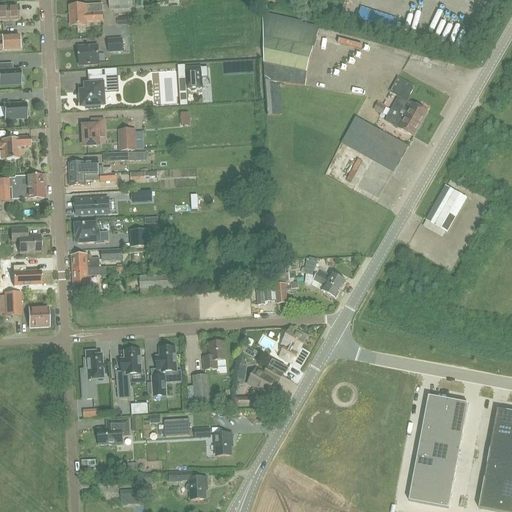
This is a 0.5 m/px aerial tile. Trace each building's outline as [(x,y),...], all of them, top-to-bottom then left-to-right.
[(108,0),(109,10),(129,9),(129,0),(108,0)] [(103,21),(102,5),(70,6),(71,26),(86,26),(86,22),(103,21)] [(2,9),(0,9),(0,20),(19,20),(18,6),(2,6),(2,9)] [(263,33),(265,80),(280,82),(305,86),(307,72),(314,47),(319,27),(262,12),(263,33)] [(117,14),(117,18),(118,26),(128,25),(128,17),(122,18),(122,14),(117,14)] [(2,37),(2,44),(0,43),(0,51),(3,51),(20,50),(19,36),(2,37)] [(123,52),(122,40),(108,40),(109,52),(123,52)] [(98,47),(78,48),(79,66),(99,65),(98,47)] [(9,64),(0,64),(0,87),(21,86),(21,83),(23,83),(22,77),(21,77),(20,69),(20,70),(10,71),(9,64)] [(202,90),(200,68),(184,69),(185,91),(202,90)] [(81,92),(81,94),(81,98),(82,107),(86,106),(86,109),(100,109),(100,106),(104,105),(103,93),(103,88),(106,88),(106,85),(118,84),(117,76),(105,77),(90,78),(91,85),(86,85),(86,92),(81,92)] [(392,108),(421,124),(428,112),(407,100),(414,87),(398,78),(390,92),(398,97),(392,108)] [(280,82),(265,80),(267,116),(282,114),(280,82)] [(26,103),(3,104),(4,122),(27,120),(27,117),(29,117),(28,111),(27,111),(26,103)] [(421,124),(392,108),(385,121),(414,137),(421,124)] [(409,147),(357,117),(342,143),(394,173),(409,147)] [(92,126),(83,126),(84,134),(82,134),(83,139),(84,139),(84,147),(99,146),(98,130),(102,130),(104,128),(104,119),(92,120),(92,126)] [(135,131),(119,132),(119,152),(136,152),(135,131)] [(1,160),(4,160),(19,159),(19,147),(31,146),(31,137),(15,138),(15,139),(2,140),(2,142),(0,143),(0,148),(2,149),(2,152),(0,152),(1,160)] [(147,153),(129,153),(103,155),(104,163),(129,162),(129,161),(138,161),(147,161),(147,153)] [(102,168),(98,168),(98,163),(69,164),(69,177),(103,175),(102,168)] [(153,172),(145,172),(130,173),(131,181),(158,179),(157,172),(153,172)] [(103,175),(69,177),(70,187),(86,186),(85,182),(100,181),(101,182),(116,181),(115,174),(103,175)] [(15,179),(0,179),(0,188),(5,189),(12,188),(12,199),(28,199),(44,198),(43,176),(36,176),(34,176),(26,176),(15,177),(15,179)] [(466,198),(446,186),(426,221),(447,233),(466,198)] [(252,187),(237,188),(237,199),(252,198),(252,187)] [(132,201),(132,203),(152,202),(151,191),(132,192),(132,201)] [(132,192),(117,193),(118,201),(132,201),(132,192)] [(107,199),(77,201),(78,217),(108,215),(107,199)] [(76,228),(74,228),(75,235),(76,235),(77,237),(78,236),(78,243),(96,242),(96,245),(105,244),(105,242),(109,241),(109,232),(99,233),(99,226),(96,226),(96,224),(76,226),(76,228)] [(20,241),(20,254),(40,253),(39,236),(27,237),(27,230),(11,231),(12,241),(20,241)] [(130,231),(130,248),(150,247),(149,230),(130,231)] [(122,261),(121,250),(101,251),(102,262),(122,261)] [(72,256),(73,270),(100,268),(99,259),(90,259),(90,256),(86,256),(86,255),(72,256)] [(314,275),(316,276),(341,291),(346,282),(332,274),(330,276),(319,270),(316,268),(317,263),(310,262),(307,261),(304,273),(314,275)] [(26,266),(13,267),(14,287),(42,286),(41,272),(26,273),(26,266)] [(107,268),(100,268),(73,270),(74,289),(89,289),(88,278),(108,277),(107,268)] [(153,289),(158,289),(159,294),(167,294),(167,289),(175,289),(175,275),(139,277),(140,296),(153,295),(153,289)] [(316,276),(313,281),(324,287),(322,291),(336,299),(341,291),(316,276)] [(278,304),(287,303),(285,285),(276,286),(278,304)] [(263,291),(256,292),(258,306),(264,305),(263,291)] [(22,316),(21,293),(4,293),(5,317),(22,316)] [(29,309),(30,328),(49,327),(48,309),(29,309)] [(282,345),(286,347),(281,356),(292,362),(297,353),(298,354),(307,337),(292,328),(282,345)] [(211,357),(204,358),(205,370),(205,376),(209,375),(209,376),(226,375),(225,361),(226,361),(224,343),(209,344),(211,357)] [(158,370),(152,370),(153,397),(167,396),(165,373),(177,372),(176,348),(170,349),(170,346),(162,347),(162,349),(160,349),(161,357),(157,357),(158,370)] [(130,376),(142,375),(140,351),(134,352),(134,349),(126,350),(126,352),(124,352),(125,360),(121,360),(122,373),(116,373),(118,400),(131,399),(130,376)] [(103,354),(97,354),(97,350),(87,350),(87,358),(85,358),(85,368),(81,368),(82,398),(95,397),(94,378),(104,378),(104,373),(106,373),(105,360),(103,360),(103,354)] [(272,360),(269,366),(285,374),(288,369),(272,360)] [(265,374),(256,370),(249,384),(267,394),(274,380),(278,382),(282,375),(269,367),(265,374)] [(205,376),(192,377),(195,403),(211,402),(209,376),(209,375),(205,376)] [(428,397),(409,502),(449,509),(468,404),(428,397)] [(244,398),(234,398),(232,408),(242,408),(244,398)] [(147,404),(131,405),(132,416),(148,415),(147,404)] [(511,511),(511,412),(497,410),(479,509),(499,511),(511,511)] [(189,420),(164,421),(165,438),(190,436),(189,420)] [(99,430),(100,445),(113,444),(113,446),(123,445),(122,433),(129,433),(129,421),(108,422),(108,429),(99,430)] [(211,438),(210,428),(194,429),(195,439),(211,438)] [(232,434),(215,435),(216,457),(231,456),(230,442),(232,442),(232,434)] [(188,493),(190,493),(191,500),(206,500),(205,486),(207,486),(206,478),(194,478),(194,471),(169,473),(170,482),(185,481),(190,481),(190,485),(188,485),(186,487),(186,489),(187,491),(188,493)] [(138,494),(121,495),(121,505),(138,504),(138,494)]
